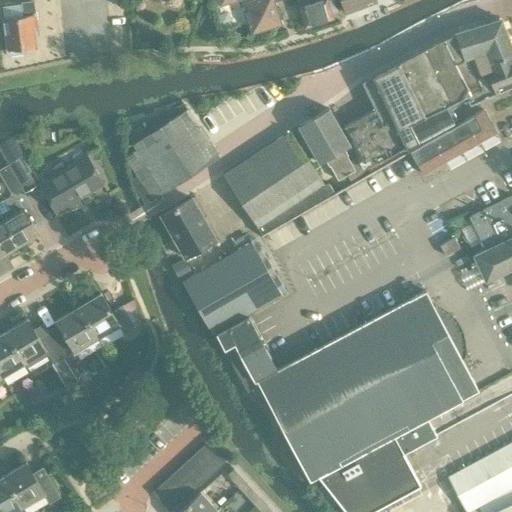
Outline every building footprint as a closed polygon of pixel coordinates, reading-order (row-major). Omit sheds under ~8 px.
[(281,0),(217,0),(219,7),(232,3),(242,8),(249,30),(245,37),(252,41),(256,33),(282,25),(275,2),(281,0)] [(337,12),(332,0),(297,0),(298,6),(305,28),(334,19),(332,13),(337,12)] [(375,0),(340,0),(346,14),(376,3),(375,0)] [(0,50),(7,50),(7,55),(25,52),(25,48),(35,47),(32,26),(35,26),(32,2),(23,4),(24,17),(3,20),(4,26),(0,26),(0,50)] [(455,33),(437,42),(455,77),(465,95),(465,96),(470,94),(481,88),(475,77),(490,70),(488,63),(511,53),(511,46),(501,18),(454,32),(455,33)] [(465,96),(455,77),(437,42),(399,63),(428,117),(446,107),(465,96)] [(470,94),(465,96),(470,106),(479,102),(511,86),(511,53),(488,63),(490,70),(475,77),(481,88),(470,94)] [(399,63),(361,83),(375,109),(400,153),(418,142),(418,141),(410,127),(428,117),(399,63)] [(218,157),(188,109),(183,103),(130,137),(134,143),(132,145),(136,150),(125,157),(153,199),(218,157)] [(446,107),(428,117),(410,127),(418,141),(454,121),(446,107)] [(348,156),(344,149),(350,146),(328,108),(298,126),(319,163),(325,160),(330,166),(338,180),(346,176),(355,171),(350,160),(348,156)] [(368,170),(400,153),(375,109),(345,126),(360,155),(350,160),(355,171),(346,176),(351,184),(370,173),(368,170)] [(434,168),(495,133),(496,132),(483,109),(421,145),(410,150),(422,174),(434,168)] [(327,181),(323,183),(289,131),(223,175),(257,227),(262,235),(334,193),(327,181)] [(102,183),(85,154),(72,162),(74,164),(39,184),(57,214),(73,205),(72,202),(92,190),(91,189),(102,183)] [(25,193),(36,186),(19,158),(7,164),(25,193)] [(31,204),(25,193),(7,164),(0,168),(0,176),(10,193),(8,195),(0,200),(0,217),(17,246),(38,233),(33,225),(40,220),(31,204)] [(511,195),(469,217),(484,248),(511,234),(511,195)] [(192,198),(160,216),(184,258),(216,240),(192,198)] [(0,255),(17,246),(0,217),(0,255)] [(511,236),(472,255),(485,282),(511,268),(511,236)] [(454,237),(439,246),(445,256),(460,248),(454,237)] [(282,295),(254,245),(252,242),(182,282),(212,334),(282,295)] [(478,390),(425,290),(277,369),(248,316),(216,333),(224,349),(224,348),(248,391),(259,385),(310,480),(320,475),(346,511),(368,511),(420,485),(411,467),(403,453),(437,435),(427,417),(478,390)] [(77,306),(96,339),(118,326),(124,334),(135,327),(122,305),(111,311),(100,292),(77,306)] [(74,352),(96,339),(77,306),(54,320),(58,325),(47,331),(63,357),(73,351),(74,352)] [(63,357),(47,331),(38,337),(27,318),(3,332),(6,337),(23,364),(45,351),(52,363),(63,357)] [(0,376),(1,377),(23,364),(6,337),(3,332),(0,333),(0,376)] [(43,397),(36,385),(27,391),(34,403),(43,397)] [(206,443),(223,463),(232,454),(214,435),(206,443)] [(511,511),(511,442),(447,478),(465,511),(468,511),(489,501),(494,510),(490,511),(511,511)] [(215,471),(223,463),(206,443),(197,451),(215,471)] [(206,479),(215,471),(197,451),(188,459),(206,479)] [(197,487),(206,479),(188,459),(179,467),(197,487)] [(44,469),(34,475),(27,464),(3,478),(21,508),(44,495),(49,504),(60,497),(44,469)] [(188,495),(197,487),(179,467),(170,475),(188,495)] [(240,490),(247,483),(233,469),(226,475),(240,490)] [(179,503),(188,495),(170,475),(161,483),(179,503)] [(0,511),(14,511),(21,508),(3,478),(0,479),(0,511)] [(170,511),(179,503),(161,483),(152,492),(170,511)] [(256,508),(263,502),(247,483),(240,490),(256,508)] [(215,511),(217,510),(200,491),(177,511),(215,511)] [(260,511),(272,511),(263,502),(256,508),(260,511)]
